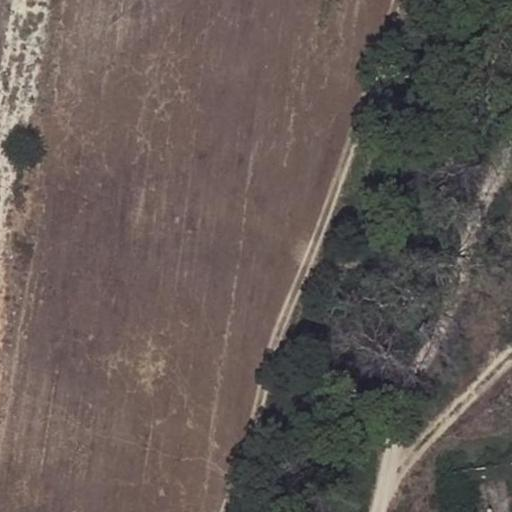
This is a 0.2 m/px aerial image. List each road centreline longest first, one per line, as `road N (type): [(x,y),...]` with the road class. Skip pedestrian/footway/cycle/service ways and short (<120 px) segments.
road 1 (track): [(377,511),(428,331),(511,131)]
road 2 (track): [(0,167),(23,0)]
